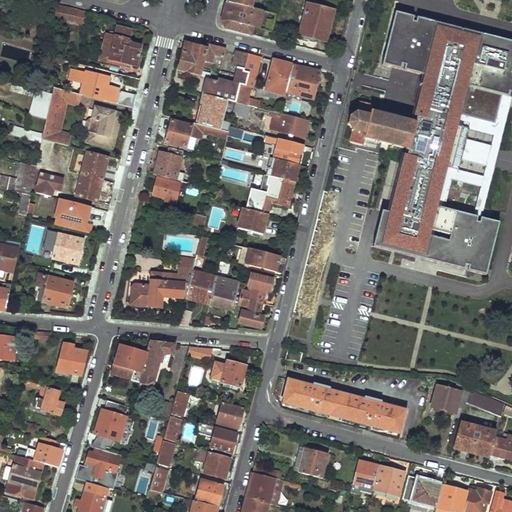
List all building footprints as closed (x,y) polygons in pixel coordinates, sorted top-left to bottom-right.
[(227,0),(227,2),(253,8),(254,3),(257,4),(257,0),(227,0)] [(224,15),(222,23),(227,29),(251,35),(253,28),(272,32),(277,14),(253,8),(227,2),(224,15)] [(306,2),(297,36),(327,44),(336,10),(306,2)] [(54,5),(51,19),(68,22),(71,9),(54,5)] [(71,9),(68,22),(83,26),(86,13),(71,9)] [(409,114),(360,101),(357,113),(351,117),(348,128),(352,134),(349,144),(363,147),(365,139),(407,150),(400,176),(381,171),(376,192),(375,195),(352,189),(346,210),(352,211),(351,216),(354,221),(406,234),(405,240),(447,250),(448,249),(449,243),(461,246),(459,251),(459,253),(468,256),(466,264),(487,269),(499,224),(428,206),(423,205),(445,115),(450,116),(458,118),(459,114),(495,123),(502,95),(511,97),(511,41),(395,12),(381,65),(424,75),(416,108),(411,107),(409,114)] [(105,36),(100,58),(135,67),(140,46),(128,42),(131,31),(117,28),(114,39),(105,36)] [(185,44),(178,71),(199,76),(203,61),(206,49),(185,44)] [(206,49),(203,61),(212,64),(214,56),(223,59),(226,50),(208,45),(206,49)] [(236,52),(231,67),(237,69),(232,85),(218,80),(217,83),(206,80),(201,95),(204,96),(235,103),(239,85),(251,88),(253,89),(262,59),(252,56),(236,52)] [(272,58),(263,93),(284,98),(285,94),(293,64),(272,58)] [(293,64),(285,94),(314,102),(322,71),(293,64)] [(85,72),(79,94),(104,100),(109,77),(85,72)] [(34,89),(0,79),(0,87),(32,97),(34,89)] [(239,85),(235,103),(251,107),(257,109),(258,103),(248,100),(251,88),(239,85)] [(68,91),(53,88),(51,94),(46,118),(43,134),(42,137),(55,140),(69,144),(71,133),(59,131),(66,102),(68,91)] [(51,94),(34,89),(32,97),(28,115),(46,118),(51,94)] [(79,94),(68,91),(66,102),(77,105),(79,94)] [(119,92),(117,103),(133,107),(135,99),(119,92)] [(204,96),(197,125),(203,127),(209,129),(228,134),(229,127),(230,123),(221,121),(224,110),(230,111),(228,117),(232,117),(232,116),(235,103),(204,96)] [(247,120),(251,107),(235,103),(232,116),(247,120)] [(117,112),(95,106),(92,117),(87,120),(85,126),(88,130),(86,141),(94,144),(96,139),(103,141),(102,146),(112,148),(116,131),(115,128),(117,127),(120,117),(117,112)] [(308,121),(272,112),(270,118),(274,119),(274,121),(273,121),(271,130),(304,139),(308,121)] [(445,115),(423,205),(428,206),(450,116),(445,115)] [(169,121),(163,143),(186,148),(191,128),(169,121)] [(43,134),(12,126),(9,135),(41,143),(42,137),(43,134)] [(243,131),(229,127),(228,134),(227,136),(241,140),(243,131)] [(194,128),(191,128),(186,148),(195,151),(201,132),(194,130),(194,128)] [(276,147),(270,170),(272,171),(271,178),(275,178),(294,184),(304,146),(266,136),(264,144),(276,147)] [(41,143),(36,166),(54,170),(55,163),(50,162),(55,140),(42,137),(41,143)] [(181,160),(183,152),(169,148),(167,155),(160,153),(154,176),(188,184),(189,181),(183,180),(184,174),(178,173),(181,160)] [(225,158),(243,159),(243,150),(226,149),(225,158)] [(88,151),(82,173),(103,178),(108,157),(88,151)] [(185,161),(181,160),(178,173),(184,174),(186,168),(183,167),(185,161)] [(19,163),(15,181),(32,185),(35,171),(36,168),(19,163)] [(381,171),(376,170),(371,190),(376,192),(381,171)] [(39,172),(36,190),(40,191),(52,194),(53,194),(55,186),(62,188),(64,177),(39,172)] [(342,174),(333,172),(330,184),(326,183),(294,311),(294,313),(313,318),(337,224),(329,223),(342,174)] [(82,173),(76,193),(97,199),(103,178),(82,173)] [(0,177),(0,189),(24,194),(29,195),(30,196),(32,185),(15,181),(0,177)] [(273,196),(271,203),(272,204),(288,208),(294,184),(275,178),(272,188),(275,188),(273,196)] [(157,179),(153,196),(167,199),(166,202),(175,204),(180,185),(157,179)] [(271,203),(273,196),(262,193),(257,213),(269,216),(272,204),(271,203)] [(25,215),(28,200),(29,195),(24,194),(20,214),(25,215)] [(81,202),(76,221),(93,226),(99,207),(81,202)] [(32,214),(35,205),(28,203),(26,213),(32,214)] [(243,210),(238,229),(264,236),(269,216),(257,213),(243,210)] [(195,214),(194,219),(206,222),(207,217),(195,214)] [(56,242),(53,258),(78,264),(83,239),(57,234),(57,235),(56,242)] [(202,238),(198,255),(202,257),(206,239),(202,238)] [(0,240),(0,277),(3,278),(4,271),(14,273),(16,261),(18,253),(18,251),(4,248),(5,242),(0,240)] [(449,243),(448,249),(459,251),(461,246),(449,243)] [(281,258),(244,248),(239,266),(248,269),(249,264),(277,272),(281,258)] [(18,253),(16,261),(31,265),(33,257),(18,253)] [(160,283),(151,282),(150,287),(135,285),(133,288),(131,305),(160,309),(161,304),(180,306),(181,299),(187,299),(187,298),(194,272),(197,259),(180,258),(179,276),(161,274),(160,283)] [(64,273),(51,270),(49,277),(41,275),(39,277),(37,285),(41,286),(47,287),(43,302),(68,307),(74,282),(63,280),(64,273)] [(194,272),(187,298),(197,301),(198,299),(209,302),(216,278),(194,272)] [(252,287),(250,294),(243,292),(241,299),(262,304),(265,290),(270,291),(272,280),(252,275),(249,286),(252,287)] [(216,278),(209,302),(209,305),(220,307),(221,305),(232,307),(235,297),(239,284),(216,278)] [(0,288),(0,310),(6,311),(11,285),(7,284),(6,290),(0,288)] [(47,287),(41,286),(38,300),(43,302),(47,287)] [(241,299),(237,312),(246,315),(245,320),(239,318),(237,325),(260,331),(263,319),(258,318),(262,304),(241,299)] [(183,312),(180,325),(186,326),(189,313),(183,312)] [(51,341),(53,334),(37,332),(34,339),(51,341)] [(0,336),(0,359),(15,361),(16,338),(0,336)] [(149,352),(140,381),(153,385),(159,362),(162,363),(166,352),(174,355),(178,344),(152,342),(149,352)] [(64,343),(58,372),(80,375),(87,351),(74,349),(75,345),(64,343)] [(121,343),(112,372),(140,381),(149,352),(121,343)] [(191,345),(188,355),(198,358),(201,347),(191,345)] [(289,350),(286,360),(301,363),(303,353),(289,350)] [(213,364),(210,376),(211,379),(222,382),(222,383),(241,388),(247,367),(228,361),(227,364),(217,361),(213,364)] [(285,378),(278,404),(399,434),(406,408),(285,378)] [(39,399),(37,399),(34,410),(59,416),(64,403),(50,400),(53,386),(22,380),(20,385),(42,389),(39,399)] [(435,386),(429,407),(454,414),(457,401),(464,403),(467,390),(458,388),(457,392),(435,386)] [(467,390),(464,403),(499,417),(502,404),(468,389),(467,390)] [(177,391),(173,404),(170,417),(181,420),(189,394),(177,391)] [(164,402),(161,414),(170,417),(173,404),(164,402)] [(221,403),(217,423),(237,429),(242,408),(221,403)] [(511,415),(511,409),(504,407),(501,415),(511,418),(511,415)] [(102,409),(94,433),(118,440),(126,416),(102,409)] [(170,417),(164,436),(163,441),(175,444),(181,420),(170,417)] [(26,423),(23,432),(34,435),(36,426),(26,423)] [(459,423),(453,448),(490,457),(490,456),(494,439),(495,434),(495,433),(459,423)] [(200,424),(198,433),(213,437),(210,448),(231,454),(236,433),(200,424)] [(158,435),(155,443),(162,445),(163,441),(164,436),(158,435)] [(510,438),(502,436),(501,441),(494,439),(490,456),(492,457),(493,458),(497,460),(499,459),(503,460),(504,458),(505,459),(510,438)] [(41,437),(33,461),(43,464),(58,468),(63,451),(57,449),(59,442),(41,437)] [(162,445),(156,466),(168,469),(175,444),(163,441),(162,445)] [(303,447),(297,472),(322,478),(327,453),(303,447)] [(89,450),(85,462),(94,464),(91,476),(108,481),(110,473),(107,472),(109,465),(106,464),(108,456),(103,454),(104,452),(94,449),(94,452),(89,450)] [(204,473),(225,479),(230,459),(197,450),(194,460),(206,464),(204,473)] [(17,456),(6,490),(32,499),(43,464),(33,461),(28,459),(17,456)] [(358,461),(353,483),(361,485),(362,482),(372,485),(377,466),(358,461)] [(254,463),(252,472),(279,480),(282,469),(254,463)] [(156,466),(150,484),(149,488),(162,491),(168,469),(156,466)] [(379,466),(373,489),(398,495),(404,472),(379,466)] [(252,472),(245,498),(268,504),(271,489),(279,491),(281,485),(289,487),(290,482),(279,480),(252,472)] [(201,479),(195,500),(218,507),(224,486),(201,479)] [(418,479),(412,501),(436,508),(442,486),(418,479)] [(134,485),(132,493),(147,497),(147,496),(149,488),(150,484),(139,481),(138,486),(134,485)] [(105,488),(88,483),(85,492),(83,491),(81,500),(76,498),(74,505),(79,506),(77,511),(99,511),(104,497),(102,497),(105,488)] [(444,486),(438,508),(454,511),(460,511),(467,491),(444,486)] [(471,486),(464,511),(483,511),(486,504),(488,505),(491,492),(471,486)] [(149,488),(147,496),(160,500),(162,491),(149,488)] [(276,506),(279,491),(271,489),(268,504),(276,506)] [(510,511),(511,505),(511,501),(502,498),(504,492),(496,490),(489,511),(510,511)] [(192,508),(191,511),(183,511),(182,511),(181,511),(216,511),(218,507),(195,500),(183,497),(182,505),(192,508)] [(245,498),(242,511),(265,511),(268,504),(245,498)] [(25,502),(21,511),(40,511),(42,507),(25,502)]
